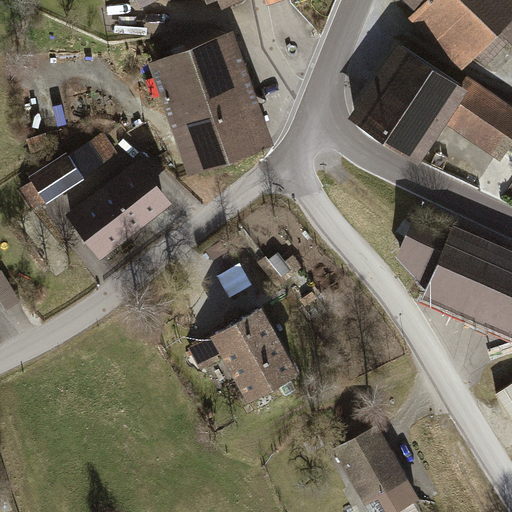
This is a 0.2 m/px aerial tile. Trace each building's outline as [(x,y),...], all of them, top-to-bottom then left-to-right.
[(511,0),(407,0),(414,6),(408,14),(462,66),(475,52),(499,28),(510,39),(511,41),(511,0)] [(499,28),(475,52),(487,64),(510,39),(499,28)] [(225,33),(158,60),(197,168),(265,144),(225,33)] [(462,80),(397,38),(347,112),(419,159),(445,120),(500,157),(507,149),(511,152),(511,103),(467,72),(462,80)] [(35,180),(23,188),(35,206),(102,163),(114,152),(101,135),(89,143),(89,142),(49,167),(46,163),(30,173),(35,180)] [(93,195),(71,213),(102,252),(166,203),(139,168),(111,190),(108,185),(94,196),(93,195)] [(448,229),(412,215),(396,252),(424,284),(421,292),(511,329),(511,245),(453,220),(448,229)] [(240,262),(218,274),(230,297),(253,284),(240,262)] [(3,270),(0,271),(0,300),(5,309),(20,300),(3,270)] [(259,308),(192,346),(204,367),(220,358),(218,353),(226,349),(252,395),(294,372),(259,308)] [(377,426),(338,448),(367,500),(379,493),(389,511),(390,511),(417,497),(377,426)]
